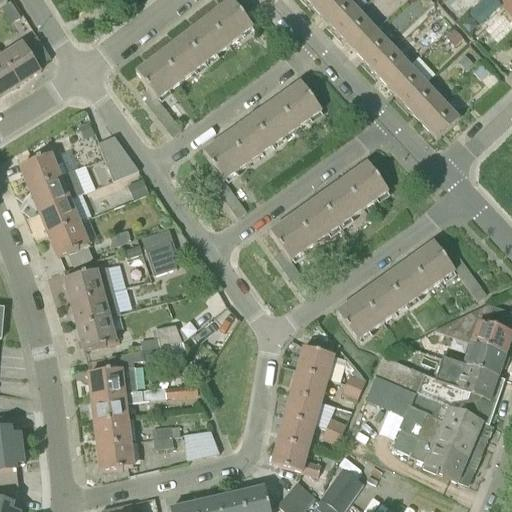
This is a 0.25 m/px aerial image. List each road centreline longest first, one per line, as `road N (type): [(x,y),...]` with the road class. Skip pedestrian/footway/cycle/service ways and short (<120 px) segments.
road 1 (residential): [(62,502),(244,461),(269,337)]
road 2 (residential): [(62,502),(49,382),(0,221)]
road 3 (residential): [(269,337),(462,198)]
road 4 (residential): [(211,254),(389,122)]
road 5 (residential): [(148,170),(316,46)]
road 6 (residential): [(79,75),(179,0)]
